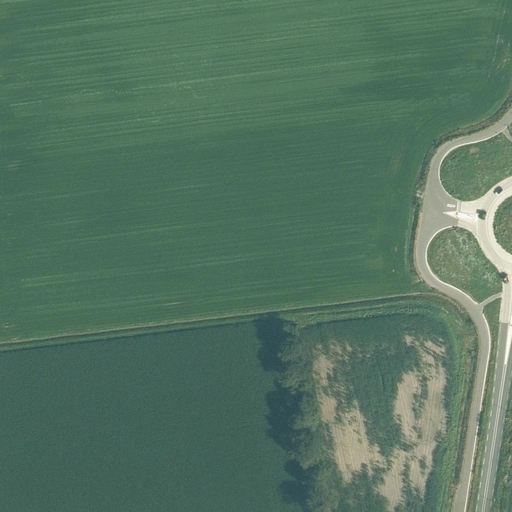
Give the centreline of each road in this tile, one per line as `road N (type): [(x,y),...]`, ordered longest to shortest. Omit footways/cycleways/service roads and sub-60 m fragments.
road 1 (unclassified): [(427,212),(423,272),(467,301),(484,333),(459,511)]
road 2 (secondary): [(508,339),(482,511)]
road 3 (unclassified): [(511,112),(438,154),(427,212)]
